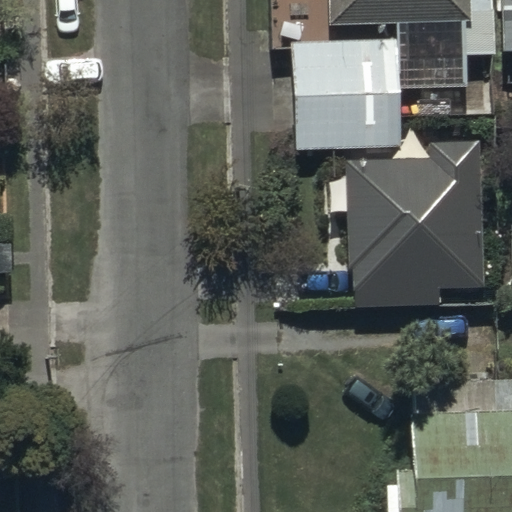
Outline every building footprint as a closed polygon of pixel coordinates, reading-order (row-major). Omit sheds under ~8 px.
[(323,0),(324,29),(468,23),(467,0),(323,0)] [(511,0),(492,0),(493,51),(511,50),(511,0)] [(393,38),(287,42),(291,150),(397,146),(393,38)] [(424,157),(340,158),(342,271),(348,271),(348,289),(354,289),(354,302),(434,301),(434,285),(477,285),(474,142),(424,143),(424,157)] [(0,274),(9,275),(8,241),(0,240),(0,274)] [(511,511),(511,372),(403,376),(407,469),(394,470),(395,511),(511,511)]
